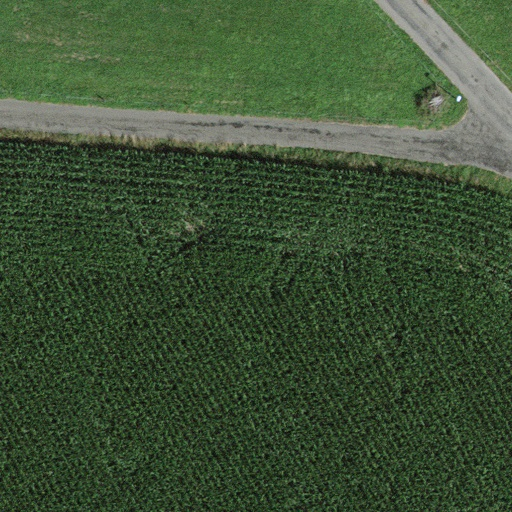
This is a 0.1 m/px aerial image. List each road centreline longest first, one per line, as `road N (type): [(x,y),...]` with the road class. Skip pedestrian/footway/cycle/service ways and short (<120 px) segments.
road 1 (residential): [(0,108),(462,145),(511,138)]
road 2 (residential): [(511,131),(391,0)]
